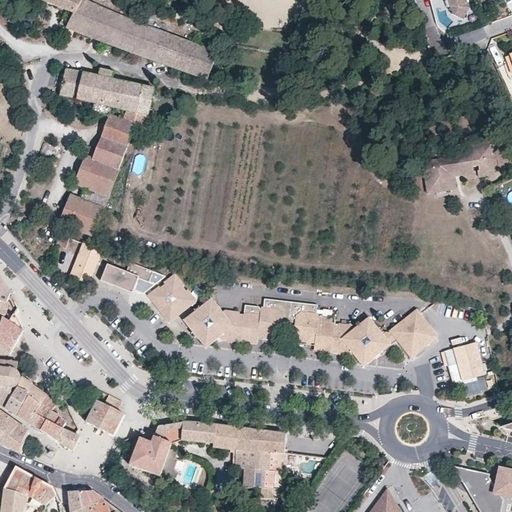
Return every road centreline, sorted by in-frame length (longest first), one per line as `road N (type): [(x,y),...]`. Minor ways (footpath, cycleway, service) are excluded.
road 1 (track): [(217,91),(79,55),(54,59),(0,222)]
road 2 (tertiary): [(156,398),(386,425)]
road 3 (residential): [(0,247),(129,384),(156,398)]
road 4 (residential): [(423,0),(440,42),(511,23)]
